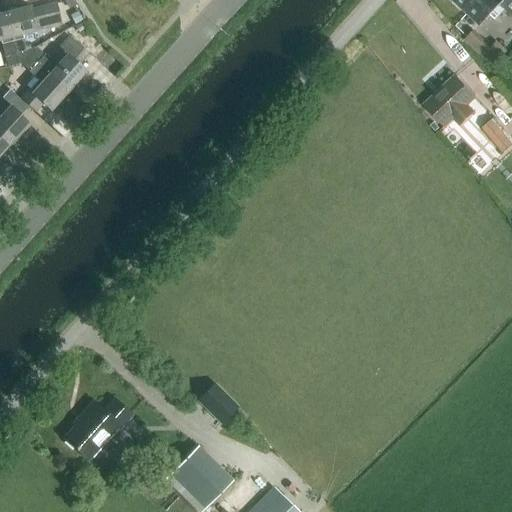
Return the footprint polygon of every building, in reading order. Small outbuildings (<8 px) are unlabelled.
[(511,0),(452,0),(467,13),(479,24),(489,15),(494,19),(503,9),(511,16),(511,15),(511,0)] [(21,63),(29,55),(36,47),(24,50),(21,34),(61,25),(56,3),(30,9),(29,6),(4,12),(11,40),(14,52),(16,64),(21,63)] [(0,43),(2,55),(5,66),(16,64),(14,52),(11,40),(4,12),(0,12),(0,43)] [(499,65),(511,50),(511,49),(502,40),(497,46),(479,30),(470,39),(499,65)] [(36,47),(29,55),(68,91),(85,72),(78,65),(87,55),(68,37),(58,48),(63,53),(54,63),(44,54),(44,55),(36,47)] [(37,81),(20,99),(34,113),(43,103),(50,110),(68,91),(29,55),(21,63),(29,71),(28,72),(37,81)] [(454,78),(424,106),(444,128),(453,120),(459,127),(474,113),(467,106),(474,99),(454,78)] [(5,103),(0,109),(0,132),(10,141),(27,122),(20,116),(28,107),(9,91),(1,99),(5,103)] [(502,154),(511,145),(511,143),(492,120),(481,129),(502,154)] [(0,152),(10,141),(0,132),(0,152)] [(214,383),(196,401),(220,425),(239,407),(214,383)] [(119,429),(131,416),(114,401),(104,413),(93,404),(79,419),(81,421),(63,440),(87,461),(117,428),(119,429)] [(195,511),(201,511),(231,482),(197,448),(164,481),(195,511)] [(294,511),(273,491),(252,511),(294,511)]
